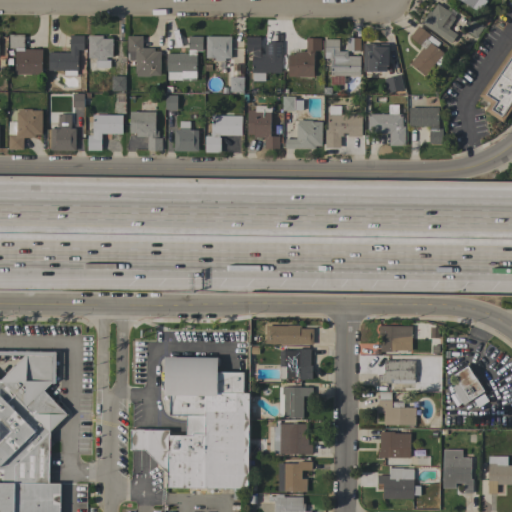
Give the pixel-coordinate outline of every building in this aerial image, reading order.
[(479,0),(473,9),(460,0),(479,0)] [(420,23),(429,10),(431,12),(436,3),(450,13),(450,14),(455,18),(447,28),(456,34),(450,43),(420,23)] [(475,38),(464,30),(471,20),(482,27),(475,38)] [(422,47),(409,37),(418,25),(429,35),(439,43),(435,47),(442,53),(441,53),(448,58),(440,68),(434,63),(424,76),(409,64),(422,47)] [(15,48),(8,48),(9,34),(24,35),(23,49),(41,49),(41,74),(15,74),(15,48)] [(48,71),(48,52),(69,52),(69,49),(69,35),(83,35),(83,50),(77,50),(77,71),(48,71)] [(102,35),(102,39),(112,39),(112,57),(106,57),(106,60),(109,60),(109,67),(95,67),(95,60),(96,60),(96,58),(87,58),(88,35),(102,35)] [(160,75),(149,75),(149,76),(136,76),(136,73),(134,73),(134,60),(127,60),(127,36),(141,36),(141,48),(154,48),(154,51),(160,51),(160,75)] [(187,54),(188,36),(202,36),(202,51),(196,51),(195,81),(181,80),(181,72),(166,72),(166,53),(187,54)] [(230,36),(230,58),(224,58),(224,61),(214,61),(214,58),(205,58),(205,36),(230,36)] [(280,54),(280,73),(251,73),(251,51),(245,51),(245,37),(260,37),(259,54),(280,54)] [(287,76),(288,54),(294,54),(294,51),(305,52),(305,38),(320,38),(320,50),(314,50),(314,53),(313,53),(313,77),(287,76)] [(359,50),(346,50),(346,38),(359,38),(359,50)] [(330,75),(330,61),(325,61),(325,58),(324,58),(324,39),(338,39),(338,51),(347,51),(347,56),(360,56),(359,76),(330,75)] [(363,44),(388,44),(388,66),(386,66),(386,71),(363,71),(363,44)] [(511,106),(502,122),(485,110),(489,103),(479,96),(511,45),(511,106)] [(263,73),(252,73),(251,85),(262,85),(263,73)] [(383,78),(400,75),(403,90),(386,93),(383,78)] [(125,76),(125,91),(111,91),(111,76),(125,76)] [(243,77),(243,92),(229,92),(229,77),(243,77)] [(83,93),(83,98),(88,98),(88,104),(83,104),(83,107),(72,107),(72,94),(83,93)] [(176,95),(176,109),(165,109),(165,95),(176,95)] [(294,111),(281,110),(282,96),(294,96),(294,111)] [(388,114),(388,104),(398,104),(398,114),(402,114),(402,126),(404,126),(404,145),(389,145),(389,132),(386,132),(386,133),(367,133),(367,114),(388,114)] [(247,110),(254,110),(254,106),(271,106),(271,112),(270,112),(270,131),(270,133),(270,136),(278,136),(278,148),(264,148),(264,137),(253,137),(253,134),(247,134),(247,110)] [(339,136),(339,148),(324,148),(324,129),(327,129),(327,115),(328,115),(328,106),(340,106),(340,115),(361,115),(361,136),(339,136)] [(438,107),(438,128),(442,129),(442,144),(428,143),(428,128),(429,128),(429,126),(408,126),(408,107),(438,107)] [(41,135),(34,135),(34,138),(22,137),(22,150),(7,149),(8,121),(16,121),(16,112),(17,112),(17,109),(31,109),(31,110),(41,110),(41,135)] [(155,112),(154,131),(157,131),(157,138),(161,138),(161,150),(156,150),(156,151),(152,151),(152,150),(147,150),(147,137),(135,137),(135,133),(129,133),(129,112),(155,112)] [(50,150),(50,128),(59,128),(59,127),(57,127),(57,114),(70,114),(70,128),(75,128),(75,150),(50,150)] [(122,115),(122,134),(101,133),(100,150),(87,150),(87,135),(92,135),(92,115),(122,115)] [(219,135),(218,138),(220,138),(220,152),(204,152),(204,116),(241,116),(241,135),(219,135)] [(321,146),(314,146),(314,149),(285,148),(285,139),(296,139),(296,123),(297,123),(297,120),(311,120),(311,121),(321,121),(321,146)] [(173,151),(173,130),(179,130),(179,121),(189,121),(189,130),(197,130),(197,151),(173,151)] [(265,344),(265,326),(286,326),(286,325),(300,325),(300,328),(312,329),(312,344),(265,344)] [(411,350),(394,350),(394,352),(380,352),(380,335),(378,335),(378,326),(411,326),(411,334),(411,350)] [(295,350),(295,349),(310,349),(310,365),(311,365),(311,379),(279,378),(279,366),(278,366),(279,350),(295,350)] [(49,483),(60,483),(59,511),(0,511),(0,380),(26,355),(52,355),(52,381),(43,390),(67,414),(49,432),(49,483)] [(247,488),(243,488),(243,500),(232,500),(232,488),(167,488),(167,473),(144,450),(130,450),(130,429),(169,430),(169,434),(186,434),(186,416),(169,415),(169,395),(164,395),(164,357),(217,358),(217,372),(243,372),(243,393),(248,393),(247,488)] [(414,360),(414,380),(405,380),(405,387),(404,387),(404,390),(392,390),(392,387),(388,388),(388,389),(378,388),(378,374),(383,374),(384,360),(414,360)] [(476,380),(478,379),(486,391),(479,396),(478,395),(463,405),(451,387),(458,383),(451,372),(465,363),(476,380)] [(278,387),(312,387),(312,396),(302,396),(302,417),(283,417),(278,416),(278,387)] [(413,425),(413,428),(408,428),(408,425),(383,425),(383,413),(377,413),(377,409),(376,409),(377,400),(378,400),(378,392),(390,392),(390,400),(391,400),(391,402),(403,402),(403,407),(415,408),(415,425),(413,425)] [(307,444),(311,444),(311,454),(279,454),(279,453),(273,453),(273,436),(273,426),(268,426),(268,420),(274,420),(274,424),(279,424),(292,424),(292,422),(296,422),(296,424),(307,424),(307,444)] [(409,433),(409,449),(403,449),(403,457),(377,457),(377,448),(379,448),(379,432),(394,432),(394,433),(409,433)] [(442,449),(461,450),(461,457),(470,458),(470,479),(472,479),(472,493),(463,493),(463,483),(455,483),(455,488),(442,488),(442,449)] [(488,456),(507,456),(506,465),(511,465),(511,484),(496,484),(496,493),(487,493),(488,456)] [(277,463),(297,463),(297,461),(311,461),(311,470),(301,470),(301,478),(306,478),(306,491),(277,491),(277,463)] [(382,498),(382,484),(376,484),(377,475),(389,475),(389,468),(402,468),(402,469),(413,469),(412,487),(417,487),(417,492),(413,492),(413,498),(382,498)] [(302,497),(302,503),(304,503),(304,511),(310,511),(274,511),(274,501),(268,501),(268,496),(275,496),(275,494),(283,494),(282,497),(302,497)]
